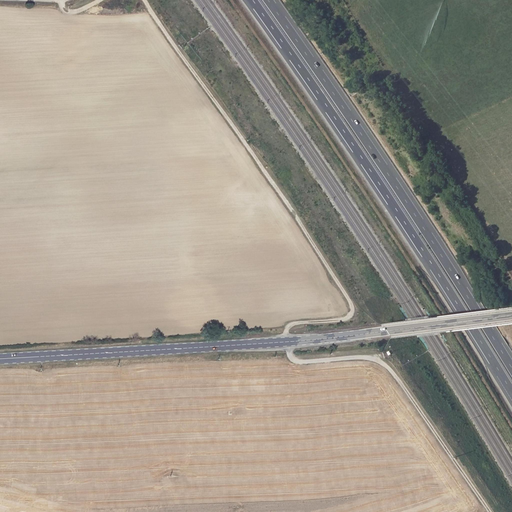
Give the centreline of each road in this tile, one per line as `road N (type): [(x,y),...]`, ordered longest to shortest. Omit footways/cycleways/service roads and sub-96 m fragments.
road 1 (track): [(143,0),(353,309),(343,320),(288,326),(289,356),(379,360),(490,511)]
road 2 (secondary): [(0,359),(336,337),(511,315)]
road 3 (motorway): [(252,0),(511,393)]
road 4 (motorway): [(511,368),(268,0)]
